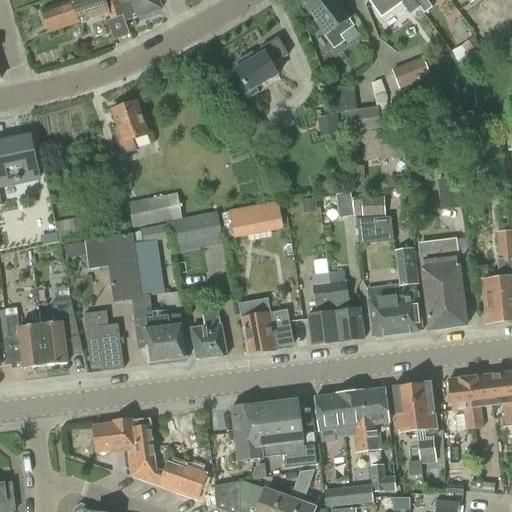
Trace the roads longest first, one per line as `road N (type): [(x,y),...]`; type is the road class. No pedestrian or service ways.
road 1 (secondary): [(33,411),(511,350)]
road 2 (residential): [(20,96),(110,73),(242,0)]
